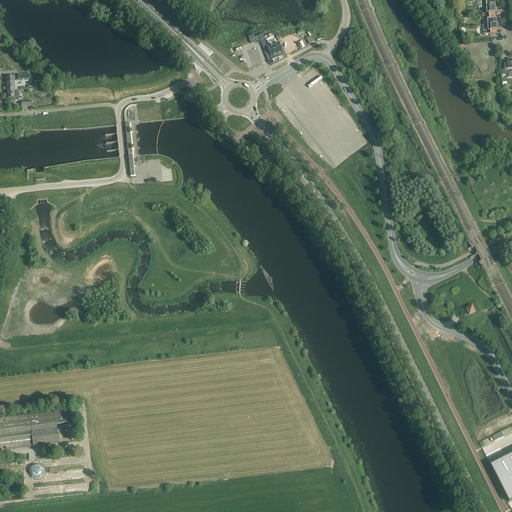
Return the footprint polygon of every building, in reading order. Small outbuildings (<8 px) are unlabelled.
[(486,13),(481,13),(481,17),(495,15),(495,13),(496,12),(495,7),(486,7),(486,13)] [(495,15),(481,17),(482,17),(482,19),(482,20),(487,20),(487,25),(497,24),(496,18),(495,18),(495,15)] [(484,25),(482,25),(483,31),(483,34),(490,34),(496,33),(496,30),(497,30),(497,24),(487,25),(484,25)] [(311,31),(300,35),(304,45),(315,41),(311,31)] [(254,37),(255,41),(256,42),(260,40),(263,49),(267,47),(262,34),(254,37)] [(269,38),(266,39),(267,43),(269,46),(267,47),(270,55),(272,60),(283,55),(279,43),(276,44),(275,40),(273,37),(272,37),(269,38)] [(505,65),(502,65),(503,71),(503,75),(508,74),(509,77),(511,77),(511,60),(510,60),(510,63),(504,64),(505,65)] [(134,149),(134,148),(134,147),(133,147),(133,146),(131,134),(132,133),(132,132),(132,131),(132,130),(131,130),(130,123),(125,124),(130,176),(136,176),(135,166),(136,166),(135,165),(133,150),(133,149),(134,149)] [(471,305),(465,309),(468,315),(475,312),(471,305)] [(1,450),(2,450),(2,447),(5,447),(6,449),(33,446),(58,443),(56,425),(71,423),(70,410),(0,417),(0,449),(1,450)] [(511,453),(490,465),(509,502),(511,500),(511,453)] [(29,471),(29,472),(29,473),(29,474),(30,475),(30,476),(31,476),(31,477),(32,477),(32,478),(33,478),(34,478),(35,479),(36,479),(37,479),(38,479),(39,479),(40,478),(41,478),(41,477),(42,477),(42,476),(43,476),(43,475),(44,474),(44,473),(44,472),(44,471),(44,470),(44,469),(44,468),(43,468),(43,467),(42,466),(41,465),(40,464),(39,464),(38,464),(37,463),(36,463),(36,464),(35,464),(34,464),(33,464),(33,465),(32,465),(31,465),(31,466),(30,467),(30,468),(29,469),(29,470),(29,471)]
